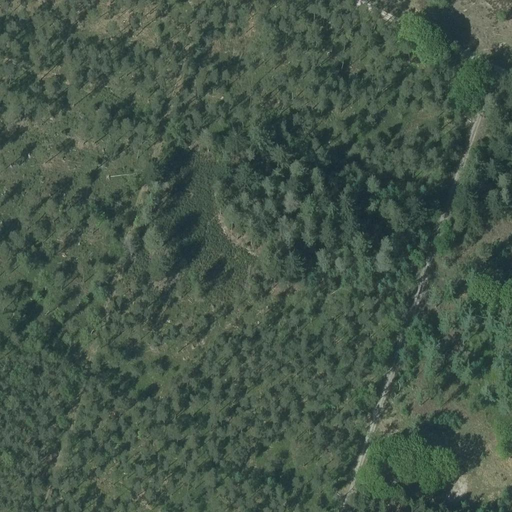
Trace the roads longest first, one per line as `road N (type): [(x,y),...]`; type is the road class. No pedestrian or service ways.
road 1 (track): [(493,67),(342,511)]
road 2 (track): [(357,0),(511,75)]
